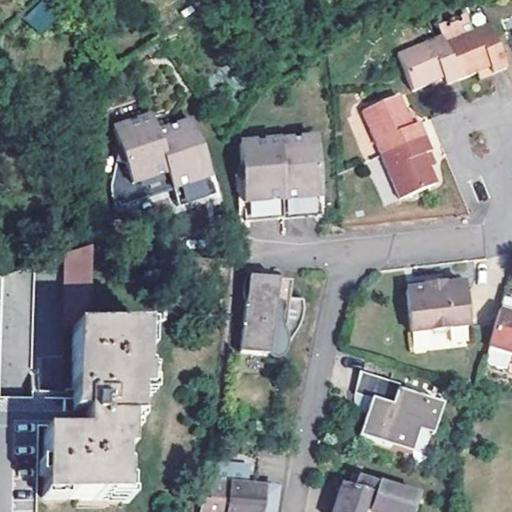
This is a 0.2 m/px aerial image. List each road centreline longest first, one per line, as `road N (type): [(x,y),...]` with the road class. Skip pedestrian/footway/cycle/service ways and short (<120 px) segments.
road 1 (residential): [(343,256),(295,511)]
road 2 (residential): [(511,210),(501,234),(484,242),(343,256)]
road 3 (residential): [(343,256),(238,250),(184,228)]
road 4 (residential): [(503,123),(478,114),(456,130),(458,157),(473,169),(492,168)]
